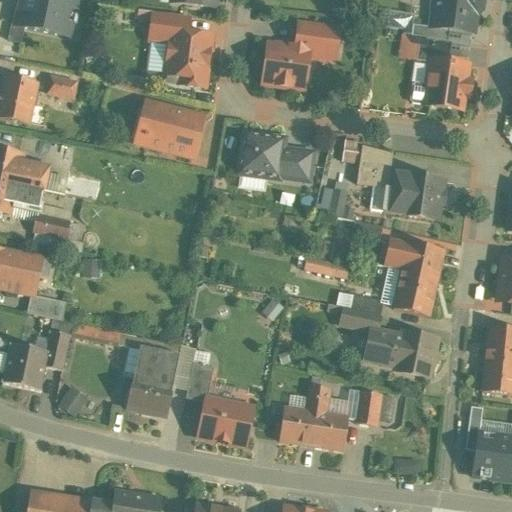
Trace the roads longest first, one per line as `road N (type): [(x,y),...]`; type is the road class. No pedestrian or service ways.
road 1 (residential): [(0,423),(490,511)]
road 2 (residential): [(241,0),(231,75),(234,93),(250,109),(486,155)]
road 3 (residential): [(486,155),(452,405)]
road 4 (residential): [(510,0),(486,155)]
